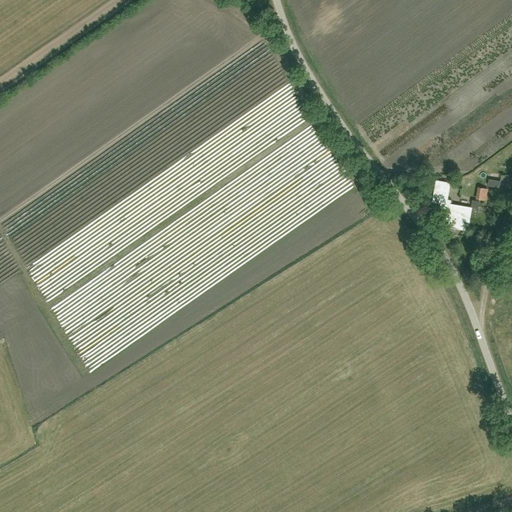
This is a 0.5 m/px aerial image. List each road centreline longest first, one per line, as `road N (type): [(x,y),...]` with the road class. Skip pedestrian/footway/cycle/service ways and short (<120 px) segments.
road 1 (unclassified): [(511,424),(444,256),(323,100),(276,0)]
road 2 (track): [(0,83),(118,0)]
road 3 (track): [(511,205),(477,328)]
